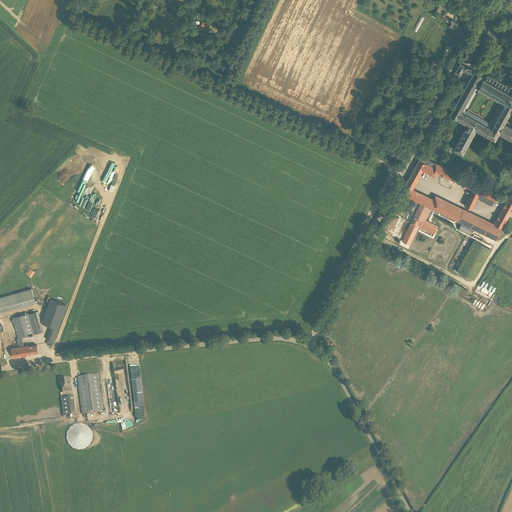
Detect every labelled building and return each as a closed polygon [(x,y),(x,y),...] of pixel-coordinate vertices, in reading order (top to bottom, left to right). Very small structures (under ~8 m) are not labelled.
[(442,8),(450,12),(455,14),(458,9),(445,2),(442,8)] [(436,12),(434,16),(448,25),(450,20),(436,12)] [(415,29),(418,31),(424,18),(420,16),(415,29)] [(451,19),(450,20),(448,25),(450,26),(449,26),(460,32),(465,35),(468,29),(451,19)] [(210,24),(203,21),(200,27),(207,30),(210,24)] [(495,140),(498,134),(511,141),(511,128),(504,124),(511,108),(511,88),(485,74),(483,78),(481,76),(482,75),(463,64),(460,63),(453,76),(458,79),(462,70),(471,75),(449,115),(467,125),(453,150),(462,155),(476,130),(495,140)] [(436,163),(421,156),(411,174),(419,178),(423,171),(435,177),(437,173),(436,163)] [(436,163),(437,173),(473,190),(465,206),(472,210),(477,199),(492,206),(494,203),(499,194),(436,163)] [(409,178),(408,181),(401,193),(412,198),(415,191),(412,190),(417,182),(409,178)] [(421,203),(428,206),(458,221),(464,210),(436,196),(433,200),(415,191),(412,198),(421,203)] [(494,225),(502,229),(511,209),(511,200),(509,199),(508,198),(494,225)] [(421,220),(428,206),(421,203),(405,237),(411,240),(417,226),(430,232),(433,226),(421,220)] [(502,229),(494,225),(464,210),(458,221),(496,239),(502,229)] [(482,243),(473,238),(457,271),(466,275),(482,243)] [(31,278),(35,272),(29,267),(25,273),(31,278)] [(464,296),(466,289),(454,284),(451,291),(464,296)] [(487,291),(493,294),(496,288),(490,285),(487,291)] [(0,297),(0,313),(35,303),(32,289),(0,297)] [(52,309),(46,325),(58,329),(66,305),(50,299),(47,307),(52,309)] [(38,312),(29,314),(34,334),(43,331),(38,312)] [(13,318),(18,338),(22,337),(34,334),(29,314),(28,313),(13,318)] [(30,355),(30,354),(38,352),(37,345),(29,346),(29,345),(24,346),(19,347),(11,348),(13,358),(30,355)] [(127,388),(125,367),(114,368),(116,390),(127,388)] [(98,375),(77,377),(82,415),(103,412),(98,375)] [(68,379),(59,380),(60,384),(62,384),(63,392),(71,391),(70,382),(68,382),(68,379)] [(120,409),(129,408),(128,395),(123,396),(123,398),(119,398),(120,409)] [(75,415),(73,397),(61,399),(63,417),(75,415)] [(70,449),(91,448),(90,424),(69,426),(70,449)]
